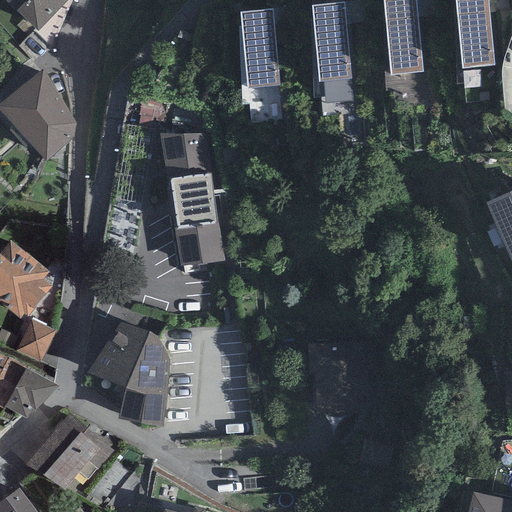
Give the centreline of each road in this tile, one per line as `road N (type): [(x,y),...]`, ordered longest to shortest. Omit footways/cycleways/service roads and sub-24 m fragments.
road 1 (residential): [(72,387),(78,127),(90,0)]
road 2 (residential): [(72,387),(134,445),(191,468)]
